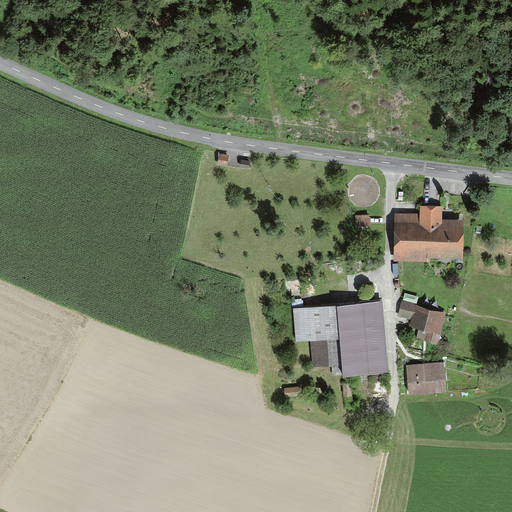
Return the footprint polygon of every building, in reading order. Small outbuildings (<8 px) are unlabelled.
[(419,217),(392,217),(393,261),(458,261),(458,223),(439,223),(439,209),(419,210),(419,217)] [(441,313),(401,302),(398,317),(409,320),(407,328),(418,331),(415,341),(433,346),(441,313)] [(378,303),(291,309),(293,342),(309,341),(311,365),(331,364),(332,377),(383,373),(378,303)] [(444,361),(407,364),(409,392),(447,389),(444,361)] [(347,386),(339,386),(340,396),(348,396),(347,386)] [(297,389),(284,390),(285,398),(298,397),(297,389)]
